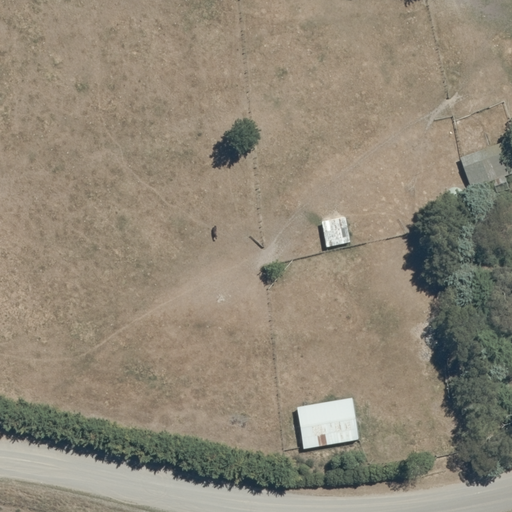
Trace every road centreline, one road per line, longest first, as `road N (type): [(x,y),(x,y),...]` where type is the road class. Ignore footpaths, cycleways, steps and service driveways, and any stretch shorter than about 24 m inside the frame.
road 1 (unclassified): [(0,452),(51,456),(267,511)]
road 2 (unclassified): [(389,511),(511,477)]
